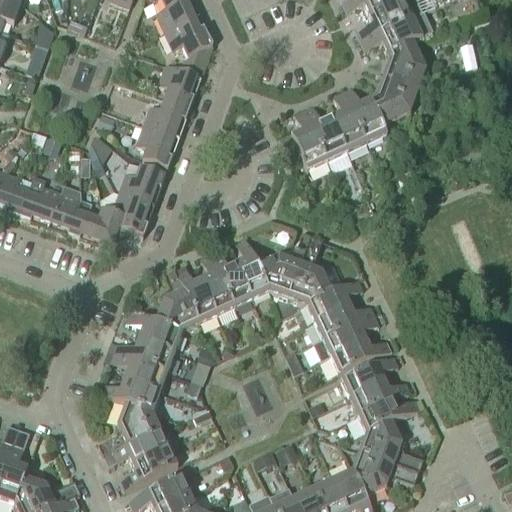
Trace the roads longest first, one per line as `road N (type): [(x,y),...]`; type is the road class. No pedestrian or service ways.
road 1 (residential): [(82,294),(153,262),(184,193)]
road 2 (residential): [(207,138),(234,56),(201,0)]
road 3 (residential): [(47,421),(82,294)]
